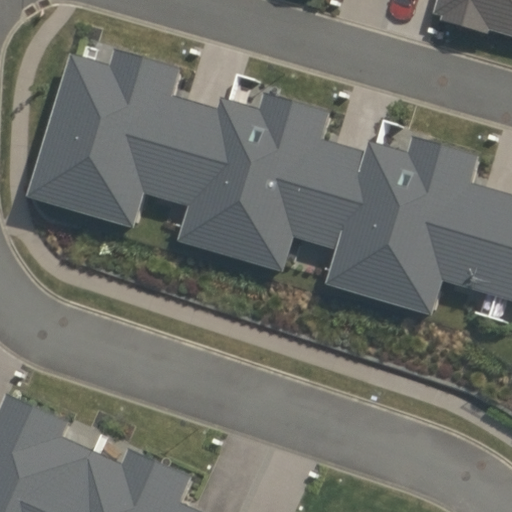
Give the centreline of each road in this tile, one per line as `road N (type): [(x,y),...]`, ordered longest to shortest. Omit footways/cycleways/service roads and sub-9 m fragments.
road 1 (residential): [(0,284),(33,314),(64,326),(407,439),(488,483),(511,506)]
road 2 (residential): [(511,89),(206,0)]
